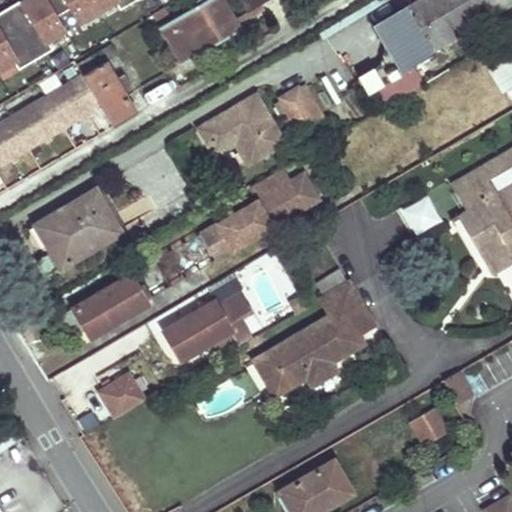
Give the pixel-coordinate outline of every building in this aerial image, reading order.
[(0,68),(14,61),(19,69),(53,49),(48,40),(66,30),(57,16),(70,8),(79,22),(99,10),(92,0),(25,0),(22,2),(21,0),(0,12),(0,68)] [(92,0),(99,10),(115,0),(116,0),(121,8),(135,0),(92,0)] [(235,16),(225,0),(204,0),(161,26),(180,56),(204,43),(207,48),(242,28),(240,25),(235,16)] [(263,0),(241,0),(247,9),(261,2),(263,0)] [(383,0),(367,0),(318,29),(322,36),(383,0)] [(494,13),(486,0),(416,0),(404,8),(374,25),(397,64),(399,68),(408,63),(494,13)] [(511,0),(486,0),(494,13),(511,2),(511,0)] [(264,9),(261,2),(247,9),(235,16),(240,25),(264,9)] [(511,52),(501,36),(478,50),(503,90),(511,84),(511,52)] [(207,48),(204,43),(180,56),(183,62),(207,48)] [(106,61),(83,75),(100,105),(113,127),(137,113),(106,61)] [(377,109),(420,84),(408,63),(399,68),(397,64),(362,84),(377,109)] [(0,164),(100,105),(83,75),(0,123),(0,164)] [(321,126),(298,88),(281,97),(283,101),(293,118),(304,136),(321,126)] [(282,144),(254,97),(199,127),(209,144),(219,138),(226,150),(236,144),(248,163),(282,144)] [(293,118),(283,101),(276,106),(287,124),(293,118)] [(226,150),(219,138),(209,144),(216,156),(226,150)] [(511,166),(511,148),(451,184),(467,211),(477,229),(468,236),(485,266),(510,252),(505,241),(511,236),(511,184),(497,193),(490,179),(511,166)] [(269,174),(247,186),(255,199),(135,270),(151,297),(318,198),(303,172),(276,187),(269,174)] [(123,233),(96,188),(33,224),(61,268),(123,233)] [(477,229),(467,211),(456,216),(468,236),(477,229)] [(511,236),(505,241),(510,252),(485,266),(489,274),(511,261),(511,236)] [(511,269),(502,275),(511,291),(511,269)] [(148,305),(131,275),(115,284),(113,281),(71,306),(72,308),(85,330),(90,339),(148,305)] [(364,308),(350,282),(321,299),(330,315),(254,360),(274,394),(306,375),(312,384),(337,369),(333,361),(363,343),(349,317),(364,308)] [(252,311),(241,293),(230,299),(241,318),(252,311)] [(219,356),(252,337),(241,318),(230,299),(217,307),(214,302),(163,331),(180,360),(211,342),(219,356)] [(85,330),(72,308),(58,317),(70,338),(85,330)] [(471,393),(458,370),(443,379),(456,402),(471,393)] [(97,389),(114,418),(145,400),(128,371),(97,389)] [(410,421),(424,446),(447,432),(433,408),(410,421)] [(314,511),(351,491),(332,459),(277,490),(289,511),(314,511)] [(511,511),(511,502),(509,497),(483,511),(511,511)]
